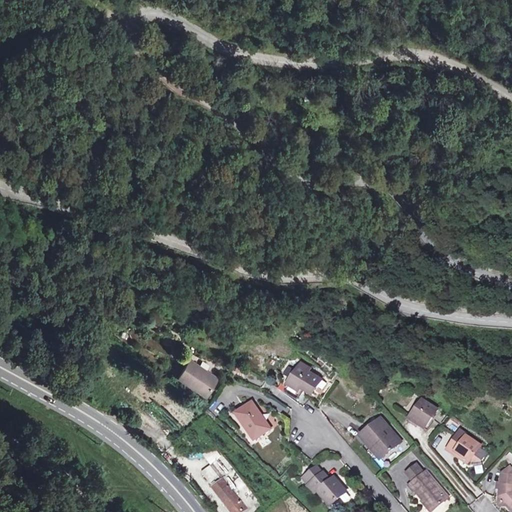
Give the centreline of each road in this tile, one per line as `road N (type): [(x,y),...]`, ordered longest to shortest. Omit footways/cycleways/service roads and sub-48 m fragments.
road 1 (unclassified): [(511,282),(444,255),(394,192),(297,167),(137,57),(123,24),(148,9),(232,48),(285,61),(415,55),(511,94)]
road 2 (unclassified): [(0,185),(232,264),(343,277),(427,311),(511,322)]
road 3 (secondary): [(0,367),(116,435),(193,511)]
road 4 (residential): [(310,422),(399,511)]
